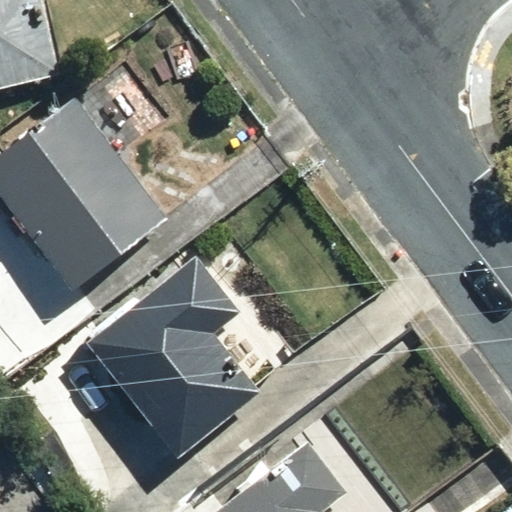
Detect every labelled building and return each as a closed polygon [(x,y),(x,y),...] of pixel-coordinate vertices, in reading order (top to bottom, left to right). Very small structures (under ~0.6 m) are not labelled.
[(0,0),(0,90),(52,77),(34,0),(0,0)] [(167,115),(130,64),(0,155),(0,217),(61,304),(163,231),(110,155),(167,115)] [(188,261),(84,354),(178,458),(254,390),(210,341),(238,316),(188,261)] [(0,371),(50,327),(11,283),(0,292),(0,371)] [(319,511),(345,492),(304,440),(211,511),(319,511)]
